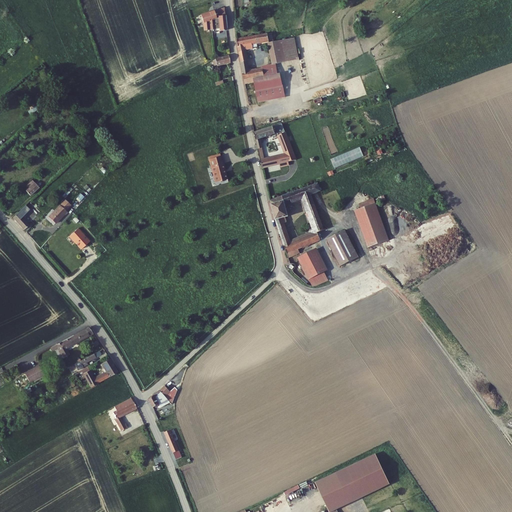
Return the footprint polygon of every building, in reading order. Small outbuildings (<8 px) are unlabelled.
[(223,7),(198,15),(201,32),(215,28),(215,30),(225,27),(223,7)] [(238,40),(242,65),(248,63),(246,50),(253,49),(252,45),(266,42),(271,64),(281,62),(276,39),(274,40),(273,33),(238,40)] [(292,36),(276,39),(281,62),(297,59),(292,36)] [(281,62),(271,64),(271,66),(272,70),(282,68),(281,62)] [(242,68),(244,81),(253,79),(273,75),(272,70),(271,66),(250,71),(249,67),(242,68)] [(273,75),(253,79),(253,83),(257,103),(285,97),(280,74),(273,75)] [(293,146),(282,120),(256,130),(258,143),(263,142),(262,137),(278,131),(286,149),(293,146)] [(259,147),(263,165),(287,159),(285,153),(277,156),(276,154),(273,155),(273,154),(266,156),(264,146),(259,147)] [(285,153),(287,159),(297,155),(293,146),(286,149),(287,152),(285,153)] [(330,158),(334,168),(364,157),(360,147),(330,158)] [(220,155),(209,158),(209,160),(208,160),(209,164),(210,164),(214,181),(226,178),(223,162),(221,163),(220,155)] [(319,181),(271,199),(286,256),(299,253),(298,248),(317,240),(314,232),(323,229),(313,193),(322,190),(319,181)] [(32,182),(24,189),(30,195),(37,187),(32,182)] [(29,202),(12,219),(24,232),(31,225),(21,215),(32,204),(29,202)] [(353,211),(364,248),(386,241),(375,204),(353,211)] [(59,206),(43,224),(50,231),(62,218),(60,216),(64,211),(59,206)] [(77,231),(69,238),(81,252),(89,245),(77,231)] [(342,231),(323,240),(335,268),(354,259),(342,231)] [(308,288),(323,282),(309,251),(293,257),(307,288),(308,288)] [(55,350),(61,360),(67,356),(64,351),(89,336),(85,329),(48,350),(50,353),(55,350)] [(77,362),(81,370),(86,367),(84,364),(99,356),(96,352),(77,362)] [(83,378),(89,389),(116,373),(108,360),(100,364),(103,371),(91,378),(89,375),(90,374),(86,367),(81,370),(77,373),(81,379),(83,378)] [(27,384),(41,376),(37,368),(23,376),(27,384)] [(148,398),(151,406),(157,402),(159,405),(167,399),(170,401),(174,388),(172,386),(168,390),(163,384),(148,397),(148,398)] [(112,419),(118,431),(127,427),(126,425),(124,426),(120,416),(134,408),(129,397),(112,406),(114,410),(111,412),(114,419),(112,419)] [(170,448),(174,457),(180,454),(179,452),(180,451),(178,446),(179,445),(174,434),(173,434),(169,426),(163,429),(171,447),(170,448)] [(388,483),(374,454),(314,482),(328,511),(336,507),(388,483)]
